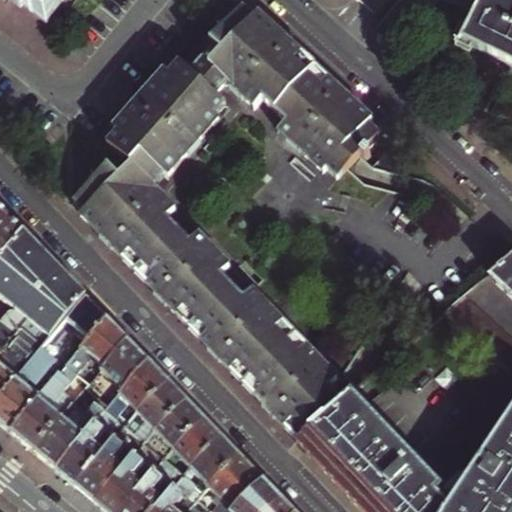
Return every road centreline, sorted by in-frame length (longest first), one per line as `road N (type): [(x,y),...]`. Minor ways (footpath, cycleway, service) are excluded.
road 1 (residential): [(329,511),(0,168)]
road 2 (residential): [(290,0),(511,205)]
